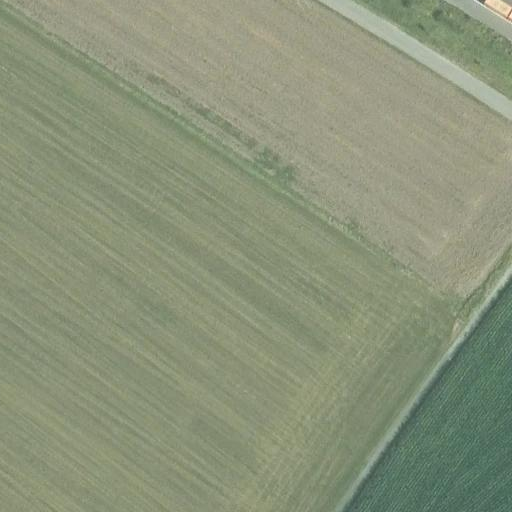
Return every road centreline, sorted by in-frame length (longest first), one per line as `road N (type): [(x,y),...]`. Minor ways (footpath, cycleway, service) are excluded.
road 1 (unclassified): [(343,511),(511,276)]
road 2 (unclassified): [(331,0),(511,112)]
